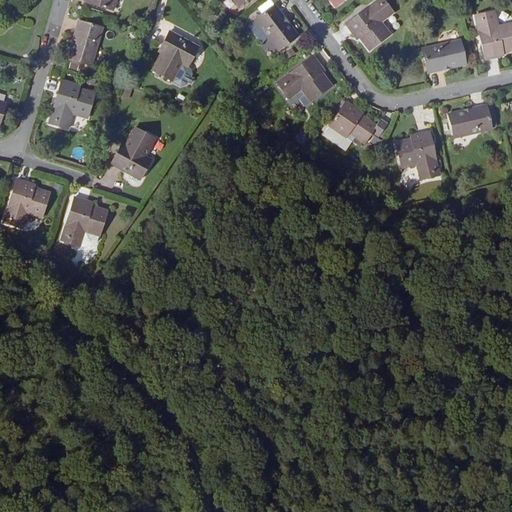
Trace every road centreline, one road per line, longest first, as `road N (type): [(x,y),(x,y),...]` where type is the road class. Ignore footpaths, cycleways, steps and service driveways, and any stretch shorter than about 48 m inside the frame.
road 1 (track): [(0,285),(69,326),(134,383),(213,511)]
road 2 (residential): [(298,0),(363,86),(388,103),(511,77)]
road 3 (residential): [(17,156),(63,0)]
